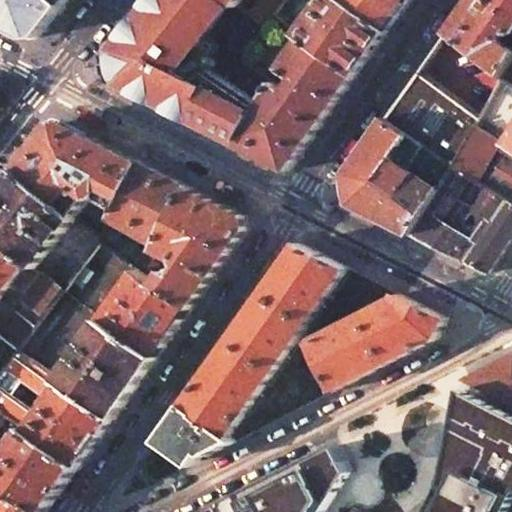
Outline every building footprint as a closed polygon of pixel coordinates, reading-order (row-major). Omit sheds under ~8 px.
[(0,0),(0,23),(30,38),(34,39),(39,38),(43,35),(73,0),(0,0)] [(230,0),(154,0),(109,58),(114,82),(242,147),(264,104),(214,72),(220,63),(199,45),(234,3),(230,0)] [(280,0),(261,0),(251,15),(268,28),(285,4),(280,0)] [(348,0),(326,0),(302,35),(306,38),(358,76),(391,30),(348,0)] [(348,0),(391,30),(412,0),(348,0)] [(511,0),(473,0),(449,34),(510,72),(511,67),(511,45),(505,39),(511,29),(511,0)] [(449,34),(422,73),(486,116),(508,76),(510,72),(449,34)] [(358,76),(306,38),(283,70),(297,82),(288,91),(276,81),(264,104),(242,147),(292,171),(358,76)] [(422,73),(389,119),(459,165),(482,123),(486,116),(422,73)] [(482,123),(511,143),(511,78),(508,76),(486,116),(482,123)] [(389,119),(350,174),(354,204),(413,233),(459,165),(389,119)] [(18,170),(77,217),(92,198),(97,198),(99,196),(104,202),(118,210),(142,162),(65,122),(61,121),(57,122),(18,170)] [(459,165),(511,200),(511,143),(482,123),(459,165)] [(118,210),(114,218),(163,246),(193,187),(142,162),(118,210)] [(511,200),(459,165),(413,233),(491,273),(511,241),(511,200)] [(18,170),(0,193),(0,236),(39,267),(77,217),(18,170)] [(154,263),(147,275),(194,309),(251,228),(248,216),(193,187),(163,246),(161,250),(182,260),(182,263),(183,266),(184,267),(181,276),(154,263)] [(0,236),(0,301),(14,284),(27,296),(16,311),(18,312),(6,329),(11,334),(7,340),(21,351),(65,292),(67,288),(39,267),(0,236)] [(187,404),(231,436),(350,268),(302,243),(187,404)] [(141,270),(106,320),(160,358),(194,309),(147,275),(141,270)] [(21,351),(32,359),(76,299),(65,292),(21,351)] [(400,298),(318,339),(314,344),(337,391),(440,339),(450,318),(402,294),(400,298)] [(160,358),(106,320),(63,381),(116,418),(160,358)] [(21,351),(0,378),(0,412),(8,418),(25,429),(82,467),(116,418),(63,381),(32,359),(21,351)] [(511,357),(470,380),(511,401),(511,357)] [(444,468),(440,483),(499,511),(511,511),(511,402),(469,381),(461,384),(444,468)] [(238,442),(231,436),(187,404),(165,435),(200,461),(205,455),(208,457),(238,442)] [(0,429),(8,418),(0,412),(0,429)] [(25,429),(0,464),(0,482),(10,489),(42,511),(50,511),(82,467),(25,429)] [(329,511),(356,471),(342,444),(208,511),(329,511)] [(499,511),(440,483),(425,511),(499,511)] [(0,511),(42,511),(10,489),(0,502),(0,511)]
